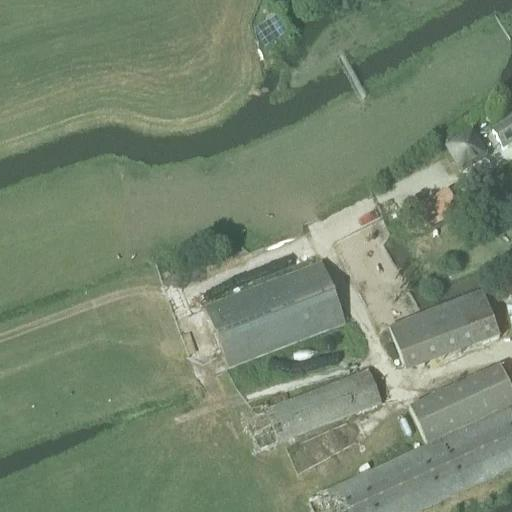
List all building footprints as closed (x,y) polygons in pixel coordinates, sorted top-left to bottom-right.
[(296,0),(304,10),(322,0),(296,0)] [(511,123),(493,134),(504,153),(511,148),(511,123)] [(480,158),(467,133),(440,147),(454,173),(480,158)] [(328,264),(208,309),(206,310),(228,371),(286,349),(351,325),(328,264)] [(482,292),(389,328),(407,374),(426,368),(501,340),(484,296),(482,292)] [(511,397),(499,369),(408,411),(425,449),(429,448),(511,409),(511,397)] [(247,420),(247,422),(259,453),(368,412),(381,407),(368,374),(247,420)] [(425,449),(308,504),(311,511),(422,511),(511,471),(511,409),(429,448),(425,449)]
